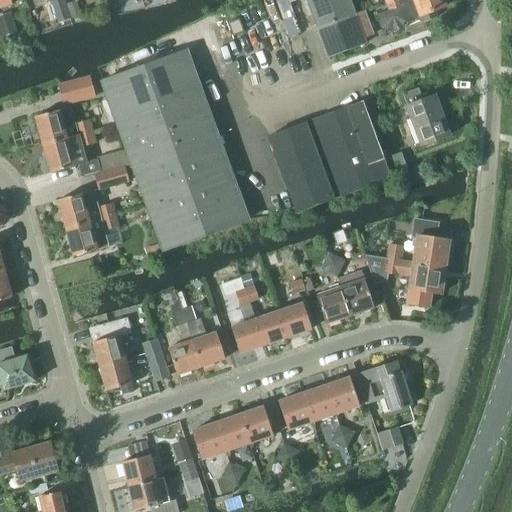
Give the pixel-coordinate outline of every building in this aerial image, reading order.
[(0,0),(0,9),(11,6),(9,0),(0,0)] [(62,0),(52,0),(49,1),(57,24),(69,20),(62,0)] [(306,0),(317,27),(354,13),(349,0),(306,0)] [(387,11),(376,15),(380,27),(392,32),(404,28),(410,16),(422,22),(436,17),(434,10),(445,6),(444,4),(443,0),(388,0),(384,2),(387,11)] [(9,13),(0,16),(0,38),(16,33),(9,13)] [(328,58),(366,44),(354,13),(317,27),(328,58)] [(233,37),(244,33),(240,20),(228,24),(233,37)] [(162,252),(248,220),(187,51),(101,83),(162,252)] [(59,86),(64,105),(95,97),(89,78),(59,86)] [(435,97),(423,102),(418,89),(403,95),(407,107),(406,108),(421,147),(449,137),(435,97)] [(296,214),(390,179),(362,103),(268,138),(296,214)] [(42,146),(92,132),(89,121),(75,124),(71,108),(35,118),(42,146)] [(82,148),(95,144),(92,132),(42,146),(50,174),(78,166),(82,178),(101,172),(97,160),(86,163),(82,148)] [(98,191),(129,182),(125,167),(94,176),(98,191)] [(112,204),(98,208),(94,191),(57,201),(65,229),(89,223),(101,219),(101,218),(108,216),(108,219),(115,217),(115,216),(115,215),(112,204)] [(105,231),(118,227),(115,215),(115,216),(115,217),(108,219),(108,216),(101,218),(101,219),(89,223),(65,229),(73,257),(109,247),(105,231)] [(415,221),(412,238),(417,238),(413,263),(444,268),(448,242),(436,240),(438,224),(415,221)] [(389,246),(387,260),(401,262),(403,248),(389,246)] [(327,254),(324,261),(340,270),(344,262),(327,254)] [(387,260),(365,256),(374,285),(387,281),(388,274),(395,276),(409,278),(407,292),(405,304),(428,308),(429,296),(430,294),(439,295),(440,295),(440,294),(444,268),(413,263),(401,262),(387,260)] [(324,261),(319,271),(336,279),(340,270),(324,261)] [(0,301),(12,299),(4,271),(0,271),(0,314),(3,313),(0,301)] [(362,272),(337,281),(340,288),(350,317),(374,309),(365,280),(362,272)] [(240,279),(220,286),(224,298),(234,295),(244,324),(231,328),(240,354),(264,346),(255,320),(254,320),(249,304),(250,304),(245,290),(243,290),(240,279)] [(301,281),(287,285),(291,296),(304,291),(301,281)] [(245,290),(250,304),(258,301),(253,287),(245,290)] [(340,288),(317,296),(327,325),(350,317),(340,288)] [(174,294),(163,298),(165,306),(168,308),(175,328),(176,328),(179,336),(178,337),(181,345),(168,349),(177,376),(200,368),(181,311),(180,311),(174,294)] [(303,304),(278,312),(287,338),(311,330),(303,304)] [(191,308),(181,311),(200,368),(225,359),(216,333),(205,337),(199,320),(195,321),(191,308)] [(278,312),(255,320),(264,346),(287,338),(278,312)] [(119,337),(131,334),(127,319),(104,325),(107,339),(92,343),(99,367),(125,359),(119,337)] [(154,341),(143,345),(146,354),(158,349),(156,341),(154,341)] [(27,356),(15,360),(11,348),(0,351),(0,378),(0,379),(4,391),(35,382),(27,356)] [(158,349),(146,354),(155,381),(168,377),(158,349)] [(105,392),(132,384),(125,359),(99,367),(105,392)] [(401,372),(399,372),(396,362),(357,375),(366,404),(386,397),(391,412),(412,405),(401,372)] [(349,378),(325,386),(335,415),(359,407),(349,378)] [(325,386),(302,394),(312,423),(322,419),(335,415),(325,386)] [(302,394),(278,402),(288,431),(310,423),(312,423),(302,394)] [(249,444),(273,436),(263,407),(239,416),(249,444)] [(225,452),(249,444),(239,416),(216,423),(225,452)] [(201,460),(225,452),(216,423),(192,432),(201,460)] [(383,451),(403,444),(398,428),(377,435),(383,451)] [(191,459),(185,440),(171,445),(177,464),(191,459)] [(57,458),(54,458),(50,443),(14,453),(12,445),(0,448),(0,474),(17,470),(20,482),(58,472),(57,467),(58,465),(57,458)] [(128,486),(155,480),(149,455),(122,462),(128,486)] [(192,460),(179,464),(182,473),(195,469),(192,460)] [(195,469),(182,473),(186,483),(191,498),(203,494),(198,479),(195,469)] [(177,511),(175,501),(169,502),(163,478),(155,480),(128,486),(134,511),(150,507),(150,511),(177,511)] [(66,511),(62,492),(38,497),(41,511),(66,511)]
